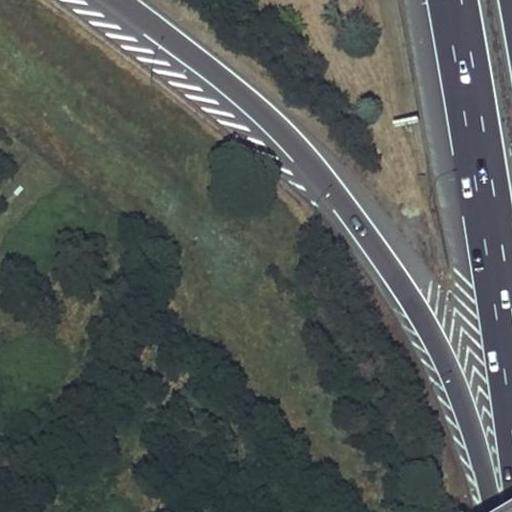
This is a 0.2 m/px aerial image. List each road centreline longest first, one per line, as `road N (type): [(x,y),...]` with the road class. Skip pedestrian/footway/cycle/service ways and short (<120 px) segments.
road 1 (motorway): [(126,0),(263,113),(325,179),(398,280),(458,393),(493,511)]
road 2 (motorway): [(453,0),(511,366)]
